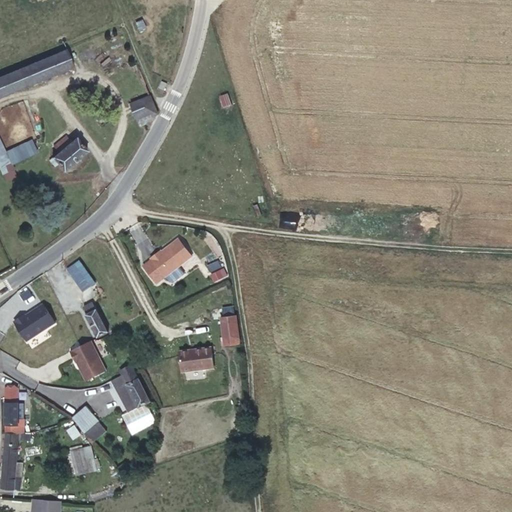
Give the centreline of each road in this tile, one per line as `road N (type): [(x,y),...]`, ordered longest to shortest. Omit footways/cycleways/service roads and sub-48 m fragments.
road 1 (track): [(111,203),(327,239),(511,250)]
road 2 (tertiary): [(0,290),(123,187),(177,91),(200,0)]
road 3 (track): [(217,225),(237,286),(256,511)]
